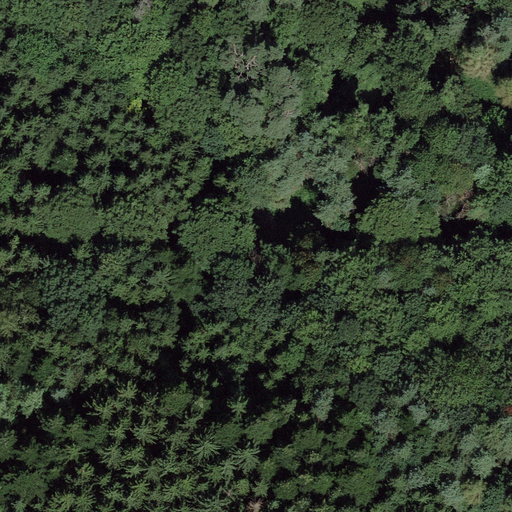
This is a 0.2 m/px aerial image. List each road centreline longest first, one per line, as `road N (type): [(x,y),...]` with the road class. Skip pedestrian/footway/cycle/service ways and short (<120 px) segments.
road 1 (track): [(0,246),(295,253),(253,202),(60,62),(0,41)]
road 2 (track): [(295,253),(444,251),(511,231)]
